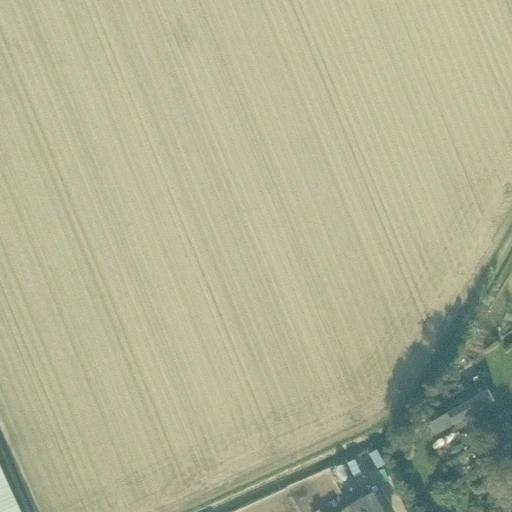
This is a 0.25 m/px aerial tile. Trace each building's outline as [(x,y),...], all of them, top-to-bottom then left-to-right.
[(437,437),(495,402),(483,381),(424,416),(437,437)] [(511,419),(506,410),(492,420),(511,453),(511,419)] [(404,453),(404,454),(404,455),(404,456),(405,457),(405,458),(406,458),(406,459),(407,459),(407,460),(408,460),(409,460),(410,461),(411,461),(412,460),(413,460),(414,460),(414,459),(415,459),(415,458),(416,458),(417,457),(417,456),(417,455),(417,454),(417,453),(417,452),(417,451),(417,450),(416,450),(416,449),(415,449),(415,448),(414,448),(413,447),(412,447),(411,447),(410,447),(409,447),(408,447),(407,448),(406,448),(406,449),(405,449),(405,450),(404,451),(404,452),(404,453)] [(378,451),(370,454),(376,469),(384,465),(378,451)] [(478,475),(466,455),(442,469),(453,488),(478,475)] [(0,511),(17,511),(0,473),(0,511)] [(391,511),(381,492),(346,511),(345,511),(391,511)]
